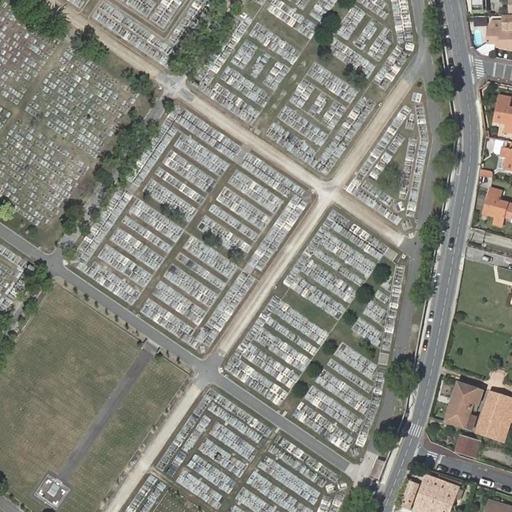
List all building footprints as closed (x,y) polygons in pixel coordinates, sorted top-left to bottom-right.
[(511,50),(511,17),(509,17),(508,31),(491,31),(490,46),(501,46),(501,49),(511,50)] [(511,107),(510,108),(511,101),(511,99),(499,97),(494,123),(507,125),(505,133),(511,133),(511,107)] [(496,148),(501,149),(502,147),(505,148),(506,142),(497,140),(496,148)] [(502,147),(501,149),(500,159),(507,160),(504,172),(511,173),(511,143),(506,142),(505,148),(502,147)] [(503,192),(491,189),(483,215),(495,218),(493,225),(503,228),(506,219),(511,221),(511,223),(511,204),(500,202),(503,192)] [(475,404),(480,406),(485,391),(458,383),(445,422),(472,431),(476,417),(471,416),(473,411),(475,404)] [(496,404),(499,396),(490,392),(477,433),(486,436),(496,404)] [(511,399),(499,396),(496,404),(511,408),(511,399)] [(511,408),(496,404),(486,436),(504,442),(511,423),(511,408)] [(457,451),(469,455),(474,441),(461,437),(457,451)] [(474,441),(469,455),(475,457),(480,443),(474,441)] [(379,481),(386,462),(380,459),(378,465),(375,464),(373,470),(376,472),(373,479),(379,481)] [(409,482),(400,506),(415,511),(451,511),(461,484),(441,477),(439,482),(427,477),(423,487),(409,482)] [(511,511),(511,508),(490,502),(486,511),(511,511)]
